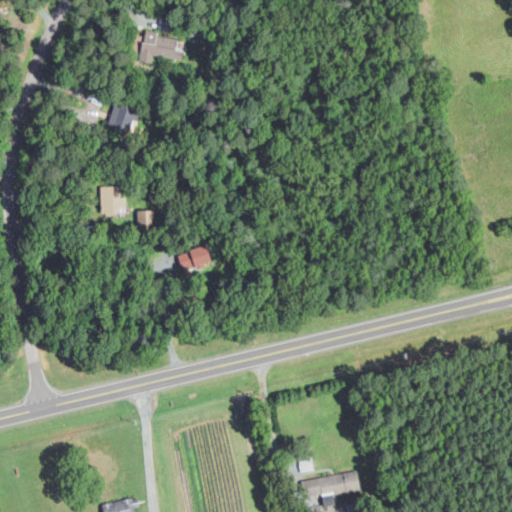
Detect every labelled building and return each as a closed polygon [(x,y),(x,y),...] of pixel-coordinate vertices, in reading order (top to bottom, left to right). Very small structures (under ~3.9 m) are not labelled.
[(153,54),(181,58),(184,39),(157,35),(158,31),(144,29),(141,60),(153,62),(153,54)] [(108,125),(130,131),(136,110),(114,104),(108,125)] [(101,213),(124,213),(124,196),(122,196),(122,185),(101,185),(101,213)] [(178,254),(182,269),(212,260),(207,244),(178,254)] [(299,460),(301,471),(314,469),(312,458),(299,460)] [(302,479),(305,496),(322,493),(324,505),(336,503),(334,494),(362,489),(358,469),(302,479)] [(102,504),(103,511),(137,511),(137,507),(140,507),(137,496),(102,504)]
